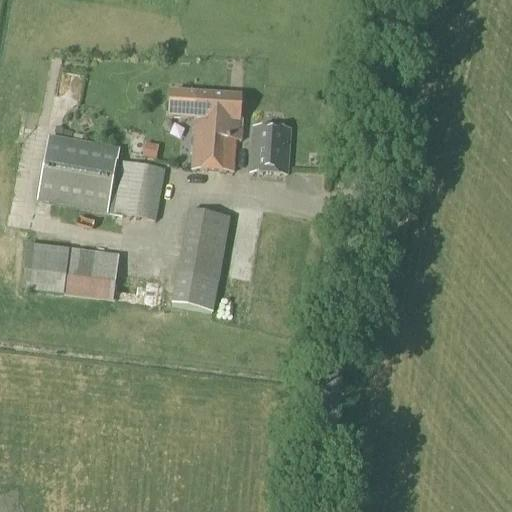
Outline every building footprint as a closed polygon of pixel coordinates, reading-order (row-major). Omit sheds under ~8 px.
[(192,173),(233,176),(235,144),(241,144),(242,124),(239,124),(241,101),(170,97),(168,120),(195,122),(192,173)] [(252,129),(250,177),(288,179),(290,131),(252,129)] [(36,204),(155,225),(164,174),(117,166),(119,154),(48,141),(36,204)] [(156,148),(143,146),(141,159),(153,161),(156,148)] [(171,310),(214,317),(231,222),(188,215),(171,310)] [(119,261),(69,254),(35,249),(30,294),(161,313),(165,287),(117,280),(119,261)]
